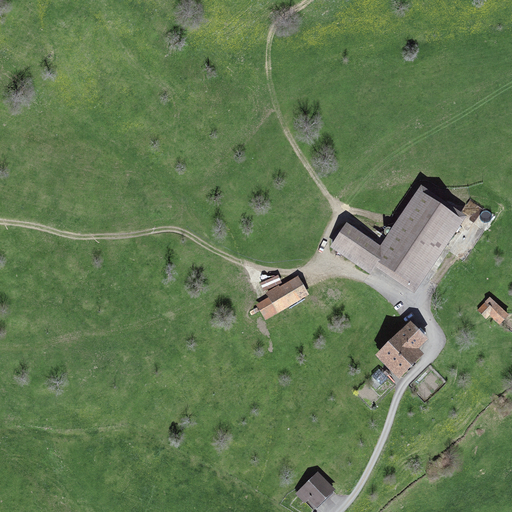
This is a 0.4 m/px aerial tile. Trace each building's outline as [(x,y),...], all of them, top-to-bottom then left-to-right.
[(343,225),(327,248),(367,275),(370,269),(410,296),(462,219),(417,188),(376,248),(343,225)] [(263,324),(307,300),(295,278),(261,297),(265,303),(254,309),(263,324)] [(505,315),(488,298),(478,307),(496,325),(505,315)] [(391,378),(416,356),(411,350),(420,341),(405,324),(370,355),(391,378)] [(329,491),(314,475),(293,494),(308,510),(329,491)]
